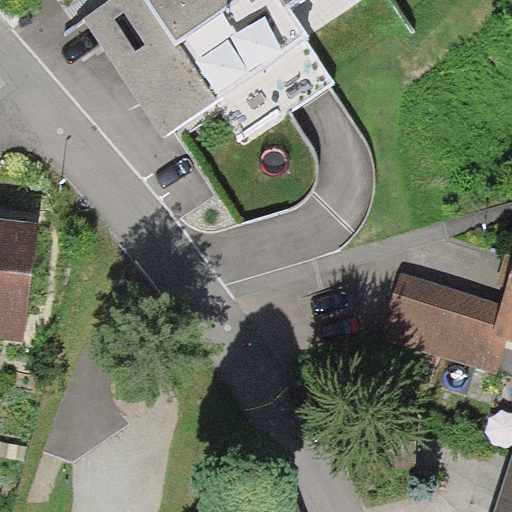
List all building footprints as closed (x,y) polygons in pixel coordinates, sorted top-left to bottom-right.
[(116,0),(86,21),(168,141),(220,106),(247,145),(332,88),(302,45),(368,0),(116,0)] [(0,342),(24,345),(38,227),(0,222),(0,342)] [(493,340),(504,306),(401,274),(381,339),(497,376),(507,344),(493,340)] [(511,345),(511,279),(504,306),(493,340),(507,344),(511,345)] [(511,511),(511,463),(496,511),(511,511)] [(301,511),(294,487),(210,511),(301,511)]
